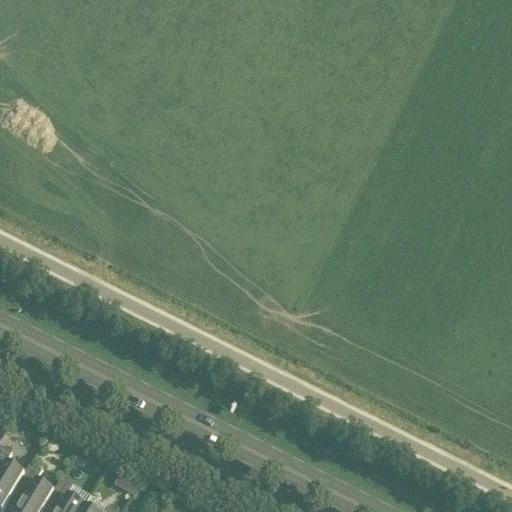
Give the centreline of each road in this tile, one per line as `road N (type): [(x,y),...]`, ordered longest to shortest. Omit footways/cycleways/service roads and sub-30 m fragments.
road 1 (unclassified): [(511,498),(0,243)]
road 2 (primary): [(370,511),(0,326)]
